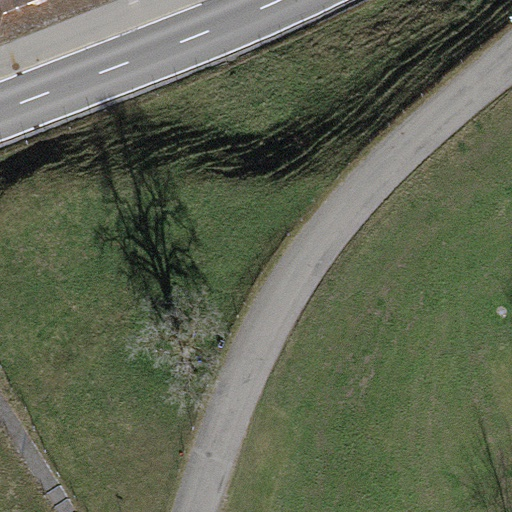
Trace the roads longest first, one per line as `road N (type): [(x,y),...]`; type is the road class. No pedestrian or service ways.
road 1 (unclassified): [(197,511),(236,386),(296,276),(369,184),(511,57)]
road 2 (primary): [(0,111),(278,0)]
